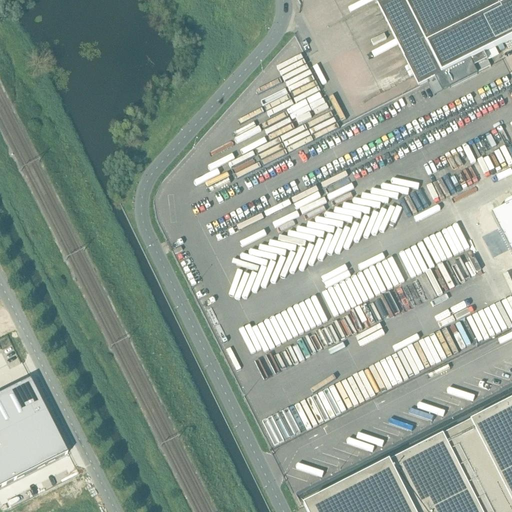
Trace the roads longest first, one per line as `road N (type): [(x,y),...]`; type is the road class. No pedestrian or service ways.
road 1 (tertiary): [(283,511),(141,214),(146,181),(272,39),(282,0)]
road 2 (unclassified): [(115,511),(0,282)]
